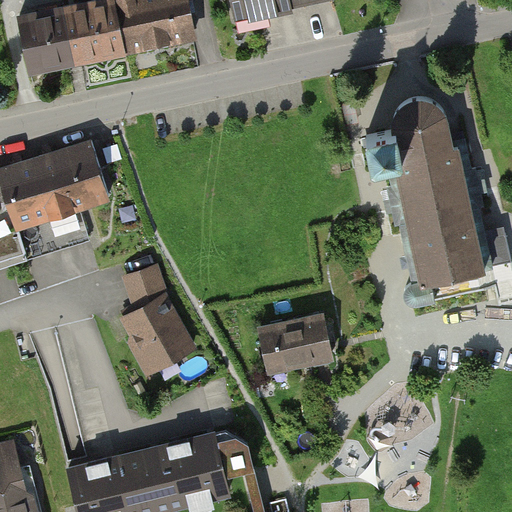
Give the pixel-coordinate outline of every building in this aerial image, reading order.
[(72,67),(125,56),(113,0),(61,11),(72,67)] [(125,56),(159,48),(149,0),(114,0),(113,0),(125,56)] [(149,0),(159,48),(194,41),(185,0),(149,0)] [(238,0),(245,31),(274,25),(271,12),(333,0),(238,0)] [(13,20),(24,76),(72,67),(61,11),(13,20)] [(419,302),(497,285),(493,264),(511,260),(511,259),(506,232),(487,237),(480,204),(484,203),(476,168),(472,168),(465,138),(453,140),(448,118),(445,111),(443,107),(441,105),(438,102),(434,100),(430,98),(424,96),(419,97),(415,97),(412,98),(407,101),(404,103),(400,106),(398,109),(396,114),(394,118),(394,123),(394,129),(367,135),(373,165),(388,161),(393,185),(389,186),(397,222),(401,221),(414,280),(411,281),(409,283),(408,285),(406,288),(406,292),(406,296),(409,299),(412,301),(415,303),(419,302)] [(109,195),(91,141),(0,170),(28,258),(90,238),(79,204),(109,195)] [(0,170),(0,266),(28,258),(0,170)] [(373,223),(345,229),(349,246),(376,240),(373,223)] [(116,313),(143,373),(196,349),(156,261),(120,278),(132,306),(116,313)] [(261,327),(269,364),(287,360),(288,365),(334,355),(324,313),(261,327)] [(80,511),(143,511),(229,491),(217,439),(122,463),(120,455),(70,467),(80,511)] [(0,453),(0,511),(39,511),(36,497),(27,500),(26,496),(38,493),(32,467),(19,471),(14,450),(0,453)]
